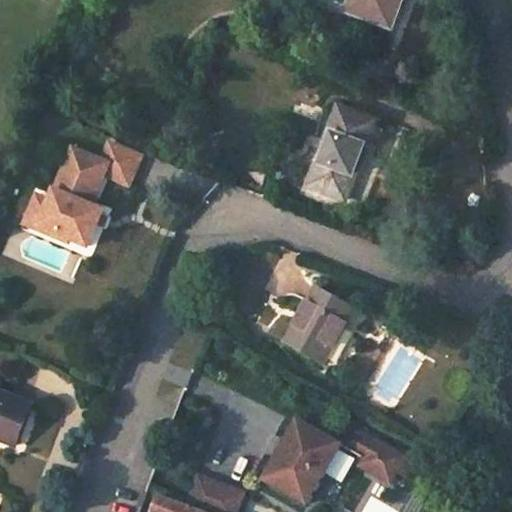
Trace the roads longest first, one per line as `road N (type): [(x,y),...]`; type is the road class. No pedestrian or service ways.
road 1 (residential): [(85,511),(184,255),(265,214),(481,302),(511,283)]
road 2 (residential): [(511,179),(487,0)]
